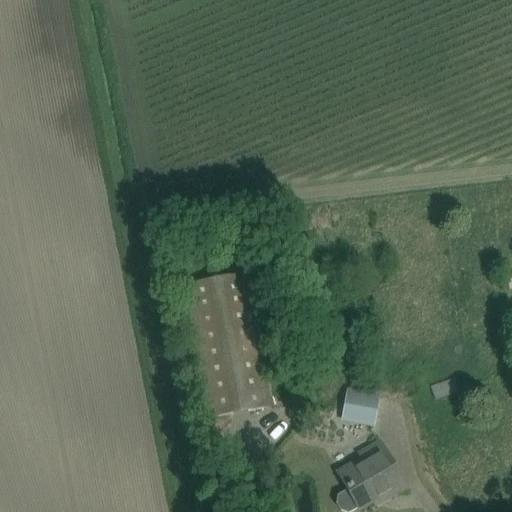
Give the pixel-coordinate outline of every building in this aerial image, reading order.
[(511,261),(500,263),(504,291),(511,290),(511,261)] [(245,273),(183,285),(208,418),(270,407),(245,273)] [(463,370),(435,380),(442,398),(469,388),(463,370)] [(347,392),(342,420),(372,425),(377,398),(347,392)] [(361,460),(338,474),(347,489),(337,495),(335,503),(339,510),(343,511),(348,511),(357,507),(358,509),(374,500),(377,504),(404,487),(378,443),(358,455),(361,460)]
